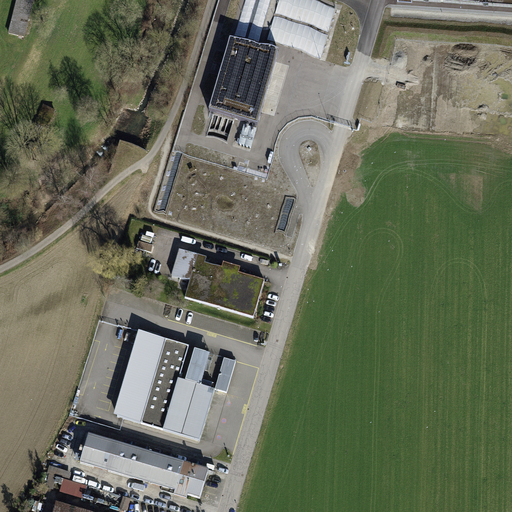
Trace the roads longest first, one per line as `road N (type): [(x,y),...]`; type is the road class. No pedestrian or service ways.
road 1 (track): [(0,269),(51,239),(153,150),(212,0)]
road 2 (unknown): [(361,62),(453,92),(511,63)]
road 3 (unknown): [(206,511),(77,472)]
